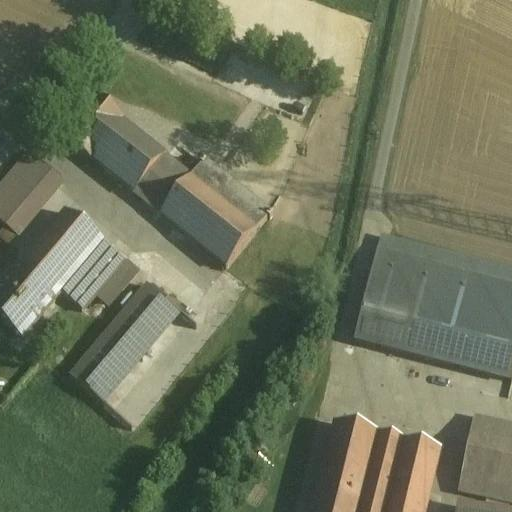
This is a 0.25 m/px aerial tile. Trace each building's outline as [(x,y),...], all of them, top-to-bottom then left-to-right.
[(271,71),(259,101),(302,118),(314,88),(271,71)] [(121,126),(98,106),(99,105),(84,93),(52,133),(104,175),(160,220),(191,182),(163,165),(120,127),(121,126)] [(257,158),(259,149),(257,140),(251,132),(243,127),(234,126),(225,128),(217,133),(212,141),(211,150),(213,159),(218,167),(226,172),(235,174),(244,172),(252,166),(257,158)] [(29,158),(0,192),(0,228),(16,242),(62,187),(29,158)] [(273,219),(206,166),(203,170),(201,169),(191,182),(257,235),(267,222),(270,224),(273,219)] [(191,182),(160,220),(226,273),(257,235),(191,182)] [(65,217),(20,270),(1,292),(0,290),(0,324),(23,344),(58,302),(58,301),(61,298),(103,248),(65,217)] [(103,248),(61,298),(82,316),(84,315),(84,314),(96,299),(123,266),(124,265),(103,248)] [(511,289),(377,255),(369,286),(511,321),(511,289)] [(96,299),(109,310),(136,277),(123,266),(96,299)] [(511,321),(369,286),(354,345),(511,384),(511,321)] [(147,290),(70,382),(104,411),(182,320),(147,290)] [(130,428),(142,417),(132,407),(120,419),(130,428)] [(511,429),(474,421),(459,495),(511,506),(511,429)] [(426,511),(441,453),(334,427),(313,511),(426,511)]
